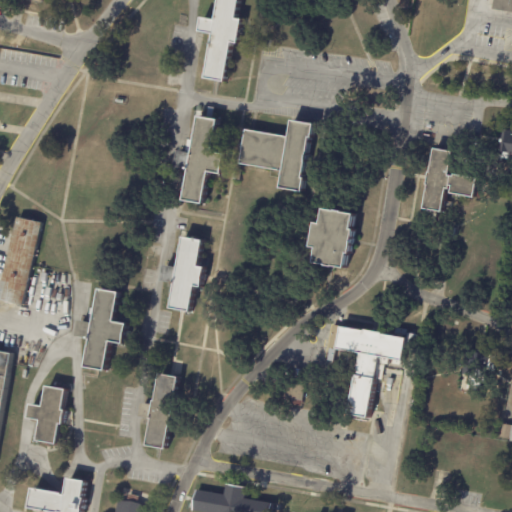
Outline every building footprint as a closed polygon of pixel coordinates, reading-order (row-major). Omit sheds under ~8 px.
[(243,0),(240,18),(246,19),(241,44),(235,43),(228,82),(208,79),(216,34),(202,32),(205,17),(219,20),(222,0),(243,0)] [(511,0),(511,14),(489,10),(490,0),(511,0)] [(224,174),(213,172),(207,204),(187,201),(193,169),(178,167),(181,150),(185,151),(187,140),(197,141),(202,116),(205,116),(206,107),(212,108),(210,117),(222,119),(216,151),(230,154),(226,175),(224,174)] [(238,150),(240,141),(245,142),(247,129),(293,137),(296,119),(319,123),(316,137),(314,137),(307,177),(309,177),(307,192),(284,188),(287,171),(241,163),(243,150),(238,150)] [(501,141),(502,138),(504,138),(504,129),(511,129),(511,159),(501,158),(502,142),(501,142),(501,141)] [(444,211),(426,208),(430,184),(429,184),(431,170),(432,171),(436,147),(456,151),(451,174),(456,175),(457,173),(482,178),(478,197),(453,192),(455,185),(453,185),(452,189),(449,188),(445,212),(444,211)] [(243,170),(241,180),(235,180),(237,169),(243,170)] [(356,241),(354,254),(351,253),(349,268),(337,266),(336,267),(329,265),(317,263),(319,248),(314,247),(317,222),(323,223),(326,208),(338,210),(338,209),(346,211),(345,212),(358,214),(355,228),(358,229),(356,241)] [(33,266),(24,306),(1,301),(19,217),(43,222),(33,266)] [(190,311),(173,308),(178,283),(163,280),(166,264),(181,267),(186,236),(206,240),(202,265),(209,267),(205,287),(198,286),(194,312),(190,311)] [(129,329),(126,344),(113,341),(108,371),(88,367),(93,338),(78,335),(81,319),(96,322),(102,287),(122,291),(117,320),(130,323),(129,329)] [(338,325),(372,330),(372,329),(390,333),(390,334),(395,334),(397,327),(409,329),(407,336),(415,338),(411,361),(402,360),(401,365),(387,363),(386,367),(400,369),(397,385),(383,383),(377,419),(356,415),(363,375),(362,375),(366,354),(353,352),(352,358),(344,356),(345,350),(337,348),(335,362),(328,361),(331,347),(330,347),(334,324),(338,325)] [(14,361),(0,438),(0,351),(16,354),(14,361)] [(498,371),(491,370),(489,392),(472,391),(473,375),(466,374),(466,366),(470,366),(471,361),(466,361),(467,352),(506,355),(504,371),(498,371)] [(170,375),(181,377),(169,449),(150,446),(154,419),(141,417),(144,402),(156,404),(156,400),(158,401),(162,373),(170,375)] [(303,382),(282,383),(283,403),(304,403),(303,382)] [(51,443),(40,441),(40,437),(31,435),(34,423),(43,425),(43,421),(31,419),(34,404),(46,406),(50,386),(69,389),(66,410),(69,410),(66,425),(63,424),(60,445),(51,443)] [(510,425),(511,425),(511,437),(502,436),(504,424),(510,425)] [(72,478),(89,481),(86,497),(89,498),(85,511),(52,511),(48,511),(47,511),(39,511),(40,509),(32,508),(36,488),(66,493),(66,494),(68,495),(71,477),(72,478)] [(275,511),(200,511),(195,511),(199,490),(227,495),(229,484),(250,487),(248,499),(277,504),(275,511)] [(17,496),(29,489),(31,493),(16,502),(14,498),(17,496)] [(122,501),(153,505),(151,511),(119,511),(121,501),(122,501)]
